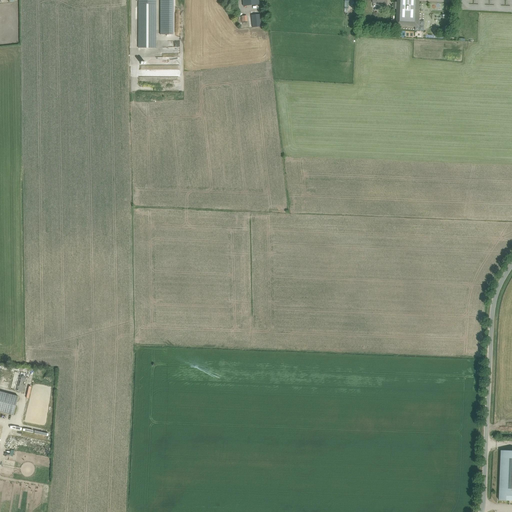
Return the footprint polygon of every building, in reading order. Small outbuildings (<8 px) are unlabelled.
[(138,0),(138,48),(156,48),(155,0),(138,0)] [(172,35),(172,0),(159,0),(159,34),(172,35)] [(398,0),(397,24),(417,25),(418,0),(398,0)] [(261,27),(260,14),(248,15),(249,28),(253,27),(253,28),(261,27)] [(16,367),(15,368),(10,389),(23,393),(26,378),(28,369),(20,367),(16,367)] [(0,411),(13,415),(18,396),(0,391),(0,411)] [(499,500),(511,500),(511,450),(501,450),(499,500)]
